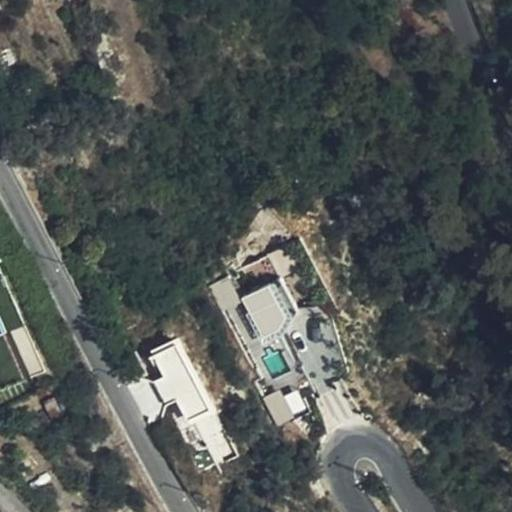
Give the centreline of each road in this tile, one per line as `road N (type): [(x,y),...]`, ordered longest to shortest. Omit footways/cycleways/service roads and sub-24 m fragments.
road 1 (tertiary): [(182,511),(0,172)]
road 2 (tertiary): [(422,511),(372,450),(359,447),(338,466),(359,511)]
road 3 (tertiary): [(453,0),(511,153)]
